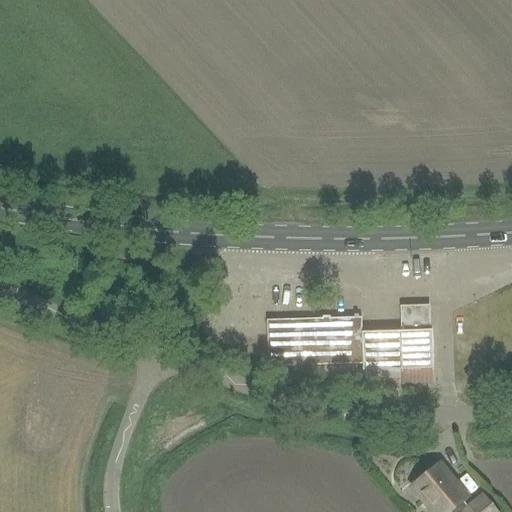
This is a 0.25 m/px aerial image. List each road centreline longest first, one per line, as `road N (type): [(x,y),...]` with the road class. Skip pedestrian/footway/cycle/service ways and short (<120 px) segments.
road 1 (primary): [(0,210),(177,233),(358,240),(511,231)]
road 2 (unclassified): [(511,414),(364,413),(295,403),(156,352)]
road 3 (unclassified): [(156,352),(0,289)]
road 4 (unclassified): [(112,511),(123,432),(156,352)]
